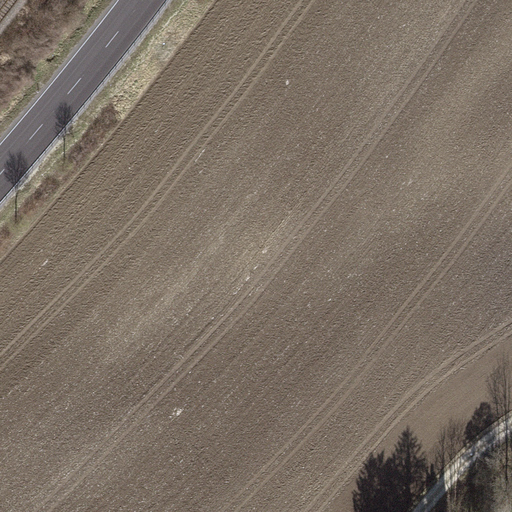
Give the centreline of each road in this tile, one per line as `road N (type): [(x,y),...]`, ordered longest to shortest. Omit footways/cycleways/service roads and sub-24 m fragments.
road 1 (primary): [(149,0),(0,178)]
road 2 (track): [(423,511),(467,458),(511,422)]
